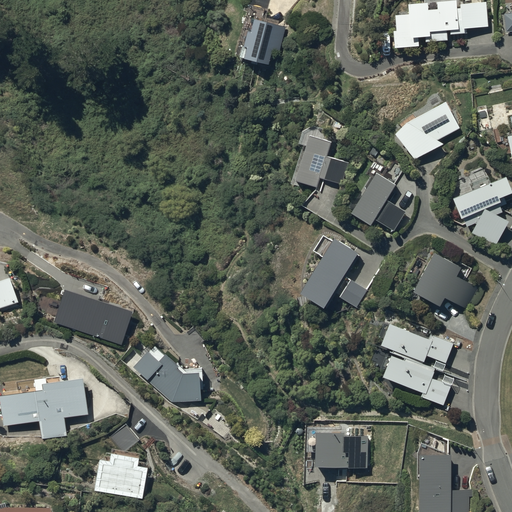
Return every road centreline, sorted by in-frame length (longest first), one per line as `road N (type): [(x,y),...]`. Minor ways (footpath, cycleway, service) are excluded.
road 1 (residential): [(511,504),(485,405),(491,356),(511,300)]
road 2 (residential): [(0,224),(103,266),(151,315)]
